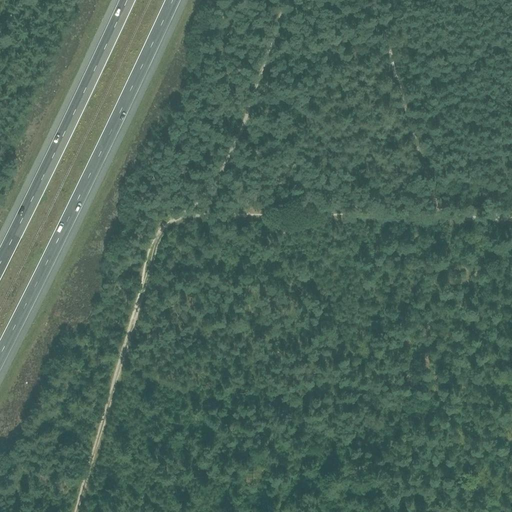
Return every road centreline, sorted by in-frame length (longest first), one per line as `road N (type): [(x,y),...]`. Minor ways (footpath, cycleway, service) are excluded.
road 1 (motorway): [(0,354),(171,0)]
road 2 (track): [(175,221),(511,212)]
road 3 (unknown): [(85,511),(157,254),(183,221)]
road 4 (motorway): [(126,0),(0,262)]
road 5 (track): [(371,0),(440,216)]
